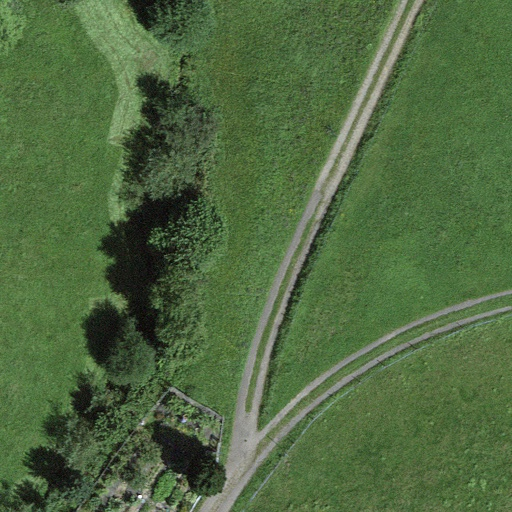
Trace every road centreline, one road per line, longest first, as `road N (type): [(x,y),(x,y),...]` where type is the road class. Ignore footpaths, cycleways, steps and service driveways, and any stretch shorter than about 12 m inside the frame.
road 1 (track): [(419,0),(290,292),(265,365),(247,464)]
road 2 (track): [(511,315),(434,337),(371,369),(247,464),(216,511)]
